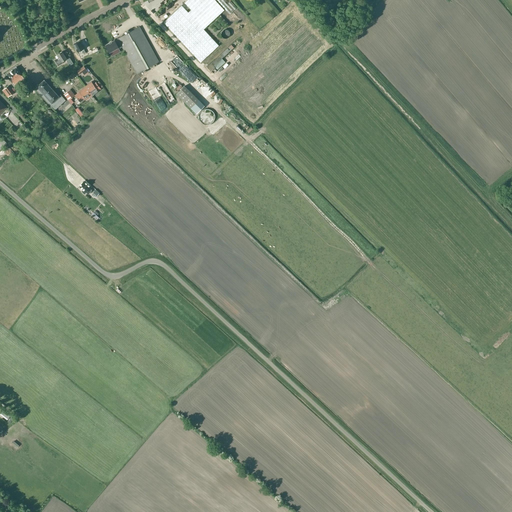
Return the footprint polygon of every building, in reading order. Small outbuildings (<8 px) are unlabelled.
[(187,0),(185,3),(191,9),(188,12),(182,5),(164,22),(201,62),(219,45),(204,29),(224,10),(215,0),(187,0)] [(216,0),(230,14),(237,8),(229,0),(216,0)] [(114,40),(105,45),(109,52),(118,47),(119,49),(122,47),(137,74),(159,62),(140,26),(117,39),(118,39),(115,40),(114,40)] [(240,36),(207,67),(211,71),(213,73),(215,71),(213,69),(215,67),(218,69),(225,62),(222,59),(244,40),(240,36)] [(84,49),(80,41),(74,44),(78,52),(81,50),(83,53),(84,52),(84,53),(86,53),(84,49)] [(164,46),(161,50),(167,56),(171,52),(164,46)] [(69,57),(66,58),(62,51),(57,55),(59,58),(54,61),(58,66),(62,63),(62,62),(65,59),(69,66),(73,63),(69,57)] [(85,66),(78,71),(80,74),(85,71),(88,75),(90,73),(85,66)] [(18,82),(24,78),(22,76),(22,75),(16,67),(12,70),(10,71),(7,74),(6,74),(6,75),(12,83),(16,80),(18,82)] [(165,74),(149,82),(148,79),(143,82),(147,89),(167,79),(165,74)] [(35,89),(51,107),(52,107),(53,109),(54,109),(55,109),(56,109),(65,100),(60,94),(58,96),(44,80),(36,87),(37,87),(35,89)] [(92,95),(98,91),(101,89),(96,82),(93,84),(91,82),(85,86),(92,95)] [(3,90),(8,97),(14,93),(9,86),(3,90)] [(77,98),(74,100),(77,103),(79,102),(80,102),(85,98),(86,100),(92,95),(85,86),(79,91),(80,92),(75,95),(77,98)] [(185,86),(177,94),(197,114),(205,106),(185,86)] [(67,91),(64,94),(69,100),(71,104),(74,102),(71,99),(72,97),(67,91)] [(83,182),(79,186),(83,190),(81,191),(84,194),(86,192),(88,194),(92,191),(89,189),(90,188),(89,187),(91,185),(86,181),(84,184),(83,182)] [(93,212),(91,214),(96,220),(99,217),(93,212)] [(4,412),(0,417),(8,422),(11,417),(4,412)] [(16,448),(19,445),(15,440),(11,443),(16,448)]
